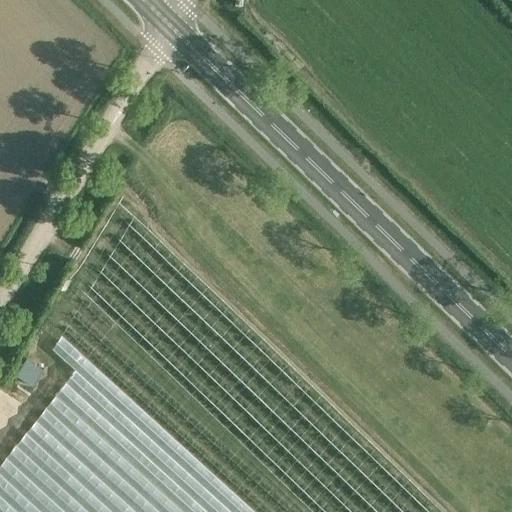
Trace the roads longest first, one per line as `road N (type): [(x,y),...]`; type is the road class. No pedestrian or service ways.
road 1 (primary): [(511,359),(169,26)]
road 2 (unclassified): [(0,304),(169,26)]
